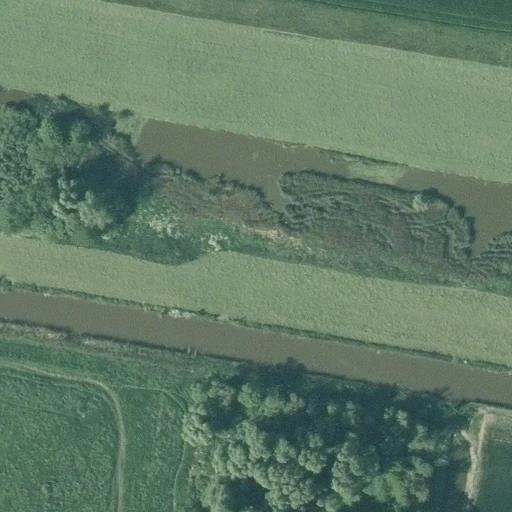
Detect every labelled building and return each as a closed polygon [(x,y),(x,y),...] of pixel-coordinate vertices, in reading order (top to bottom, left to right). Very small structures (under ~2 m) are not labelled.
[(9,384),(1,428),(3,428),(24,431),(29,402),(41,404),(45,379),(32,377),(30,388),(9,384)] [(0,427),(1,428),(9,384),(0,382),(0,427)] [(68,383),(63,408),(76,410),(71,439),(91,443),(93,444),(101,400),(80,396),(81,386),(68,383)] [(101,400),(93,444),(95,444),(95,443),(115,447),(120,418),(133,420),(137,395),(123,393),(122,403),(101,400)] [(156,413),(151,441),(165,443),(163,455),(175,457),(175,459),(177,459),(177,458),(188,459),(188,461),(190,461),(190,460),(192,460),(202,405),(172,400),(170,416),(156,413)]
